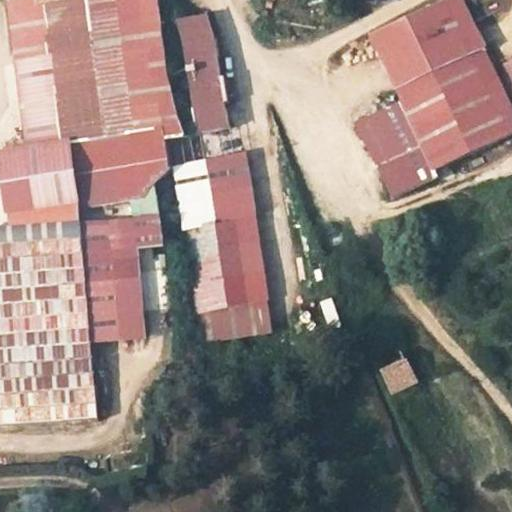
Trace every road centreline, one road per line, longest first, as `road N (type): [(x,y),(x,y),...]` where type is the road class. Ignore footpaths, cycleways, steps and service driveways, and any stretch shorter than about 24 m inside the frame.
road 1 (track): [(511,417),(425,317),(385,255),(310,55)]
road 2 (track): [(219,0),(237,40),(267,63),(310,55),(415,0)]
road 3 (track): [(117,511),(66,482),(0,483)]
